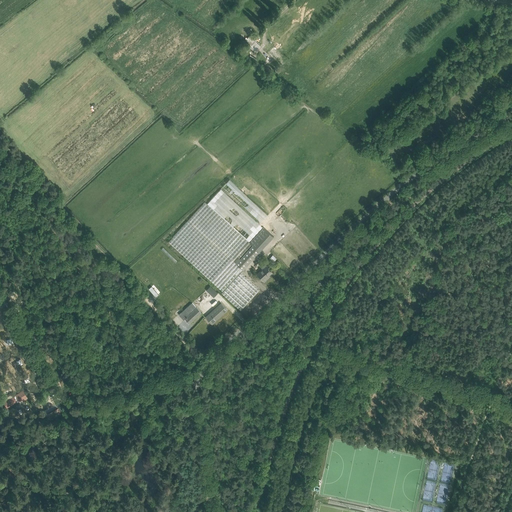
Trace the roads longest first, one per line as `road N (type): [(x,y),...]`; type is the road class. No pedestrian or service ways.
road 1 (unclassified): [(211,511),(195,397),(204,364),(403,180),(511,116)]
road 2 (track): [(174,330),(0,140)]
